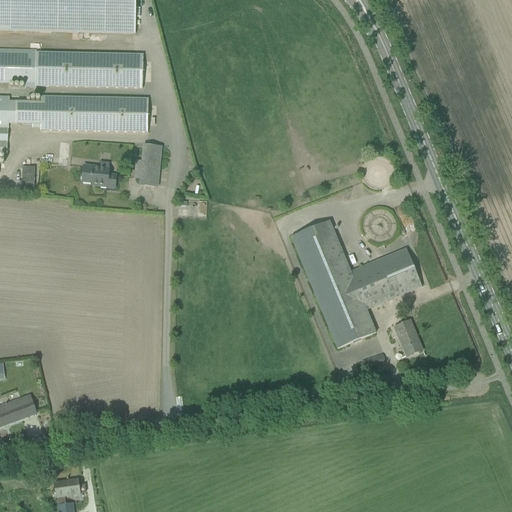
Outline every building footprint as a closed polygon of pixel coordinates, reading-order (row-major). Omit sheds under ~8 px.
[(135,0),(0,0),(0,31),(135,35),(135,0)] [(0,84),(24,85),(24,88),(36,89),(142,91),(143,58),(143,56),(36,54),(36,51),(0,50),(0,84)] [(0,154),(7,155),(9,98),(0,97),(0,154)] [(40,132),(147,134),(148,100),(41,98),(41,103),(40,126),(40,132)] [(41,103),(15,102),(15,126),(40,126),(41,103)] [(139,186),(158,188),(162,148),(143,146),(141,162),(136,162),(134,180),(139,181),(139,186)] [(93,187),(115,189),(116,177),(108,176),(109,169),(108,169),(108,165),(100,164),(100,169),(84,167),(82,183),(93,184),(93,187)] [(22,168),(21,193),(33,193),(34,169),(22,168)] [(291,238),(338,350),(376,334),(366,311),(422,288),(406,250),(350,273),(329,223),(291,238)] [(339,230),(345,244),(354,240),(348,226),(339,230)] [(394,329),(407,358),(422,352),(410,322),(394,329)] [(2,408),(0,408),(0,428),(36,415),(33,406),(30,399),(30,398),(12,404),(2,408)] [(58,507),(58,511),(73,511),(73,505),(66,506),(64,497),(70,497),(80,496),(80,495),(86,494),(85,486),(78,487),(78,482),(54,485),(56,499),(57,499),(58,507)]
